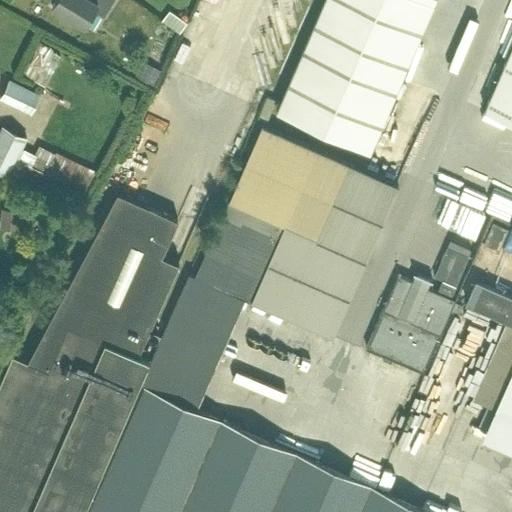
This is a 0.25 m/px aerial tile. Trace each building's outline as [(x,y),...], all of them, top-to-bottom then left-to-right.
[(54,0),(52,4),(84,24),(93,9),(104,15),(112,0),(54,0)] [(204,0),(200,13),(214,18),(219,0),(204,0)] [(368,150),(432,0),(322,0),(275,110),(368,150)] [(174,10),(166,20),(182,32),(190,22),(174,10)] [(52,48),(40,42),(29,63),(41,70),(52,48)] [(511,42),(484,109),(511,121),(511,42)] [(154,86),(161,72),(143,62),(135,77),(154,86)] [(0,96),(0,98),(30,112),(39,93),(8,79),(0,96)] [(254,301),(332,334),(398,184),(261,124),(228,199),(229,200),(195,276),(244,296),(250,299),(254,301)] [(26,137),(2,125),(0,128),(0,171),(7,175),(16,156),(26,137)] [(44,170),(16,156),(7,175),(6,178),(87,198),(99,171),(54,149),(44,170)] [(0,511),(82,511),(149,357),(139,352),(179,260),(162,253),(178,216),(117,190),(28,358),(12,352),(0,380),(0,511)] [(497,250),(507,229),(493,223),(483,244),(497,250)] [(471,248),(449,238),(432,275),(454,285),(471,248)] [(365,346),(422,371),(449,308),(457,311),(461,303),(453,300),(454,297),(427,285),(430,279),(431,280),(432,278),(413,270),(412,271),(413,272),(411,278),(397,272),(365,346)] [(188,272),(143,384),(195,408),(244,296),(195,276),(188,272)] [(511,296),(475,280),(466,301),(507,319),(473,396),(511,413),(511,296)] [(228,384),(256,396),(283,331),(255,319),(228,384)] [(431,511),(195,408),(143,384),(87,511),(431,511)]
